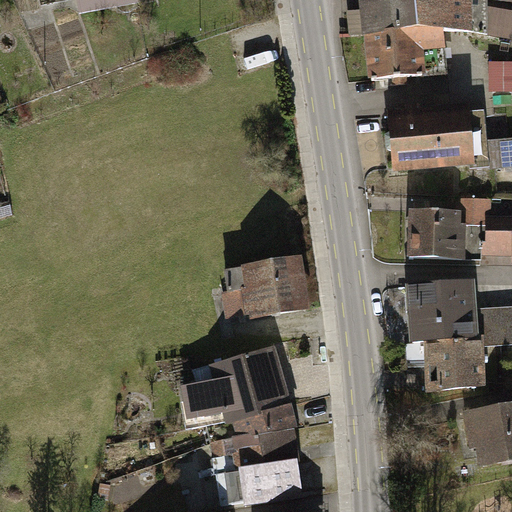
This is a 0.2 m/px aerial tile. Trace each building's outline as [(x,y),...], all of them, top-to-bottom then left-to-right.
[(75,5),(73,0),(0,0),(2,8),(32,0),(36,0),(40,11),(75,5)] [(134,0),(73,0),(75,5),(77,16),(135,9),(134,0)] [(511,0),(352,0),(363,84),(444,75),(442,39),(466,37),(511,44),(511,0)] [(511,92),(511,61),(493,61),(492,92),(511,92)] [(460,111),(381,118),(386,177),(465,171),(460,111)] [(511,139),(478,141),(480,169),(511,167),(511,139)] [(461,216),(405,215),(403,267),(460,268),(461,216)] [(511,222),(483,223),(483,261),(507,261),(507,267),(511,267),(511,222)] [(294,261),(231,273),(240,323),(304,311),(294,261)] [(473,283),(399,288),(402,350),(423,348),(426,396),(484,392),(481,350),(511,348),(511,309),(474,311),(473,283)] [(294,415),(270,354),(210,370),(215,382),(178,391),(186,431),(213,423),(216,460),(231,458),(237,506),(298,500),(294,415)] [(511,406),(464,415),(474,472),(511,464),(511,406)]
